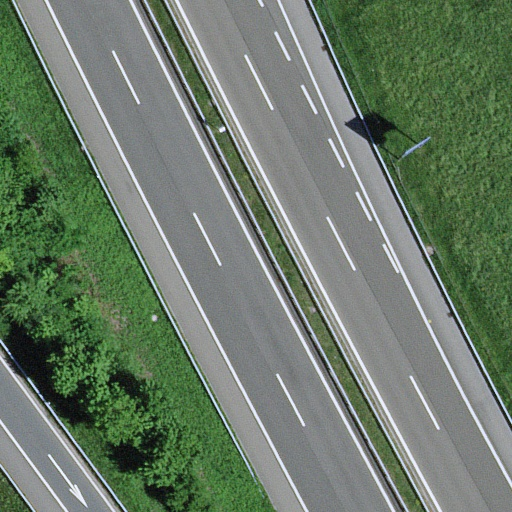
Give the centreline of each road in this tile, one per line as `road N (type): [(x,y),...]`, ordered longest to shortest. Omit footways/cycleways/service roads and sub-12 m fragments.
road 1 (motorway): [(82,0),(349,511)]
road 2 (motorway): [(482,511),(215,0)]
road 3 (motorway): [(0,382),(95,511)]
